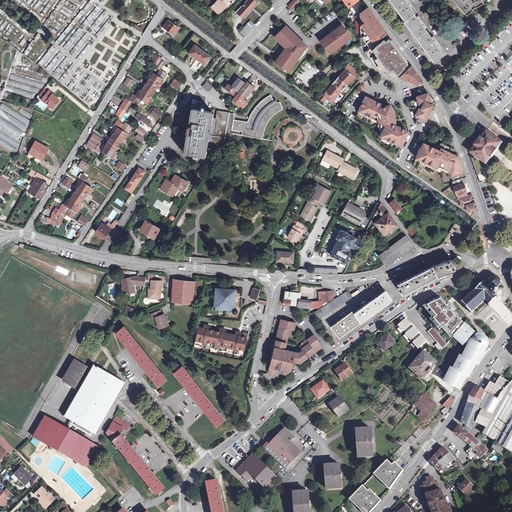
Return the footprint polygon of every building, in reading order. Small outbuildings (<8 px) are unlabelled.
[(219,0),(219,1),(217,3),(213,7),(220,14),(227,7),(226,6),(231,0),(230,0),(219,0)] [(257,0),(247,0),(237,11),(245,17),(252,9),(259,1),(257,0)] [(425,28),(427,27),(422,21),(419,16),(417,17),(415,14),(415,13),(411,6),(412,5),(408,0),(387,0),(404,22),(403,22),(433,64),(445,55),(440,49),(442,48),(438,42),(434,37),(432,38),(425,28)] [(453,0),(462,10),(466,15),(473,9),(472,7),(474,6),(475,7),(483,2),(481,0),(453,0)] [(362,38),(371,49),(386,35),(387,34),(366,5),(360,13),(360,18),(360,19),(361,33),(361,38),(362,38)] [(164,27),(175,35),(181,27),(170,19),(164,27)] [(249,20),(239,32),(245,37),(255,24),(249,20)] [(330,33),(320,40),(330,52),(351,37),(342,25),(336,30),(340,35),(337,37),(334,39),(330,34),(330,33)] [(276,37),(277,38),(288,27),(287,26),(276,37)] [(307,46),(288,27),(277,38),(281,43),(274,53),(280,57),(277,60),(290,69),(307,46)] [(340,35),(336,30),(330,34),(334,39),(337,37),(340,35)] [(394,46),(386,35),(371,49),(366,53),(369,57),(375,54),(391,75),(400,78),(404,74),(410,68),(401,55),(400,55),(399,54),(400,53),(395,46),(394,46)] [(198,58),(203,51),(196,45),(192,50),(195,53),(193,55),(198,58)] [(211,56),(203,51),(198,58),(202,62),(204,59),(207,62),(211,56)] [(157,54),(152,62),(157,65),(156,66),(160,69),(165,62),(161,59),(162,57),(157,54)] [(375,54),(369,57),(376,66),(384,73),(391,75),(375,54)] [(277,60),(276,61),(289,71),(290,69),(277,60)] [(404,74),(400,78),(406,80),(419,86),(422,81),(412,66),(410,68),(404,74)] [(168,74),(160,69),(156,75),(152,72),(148,77),(150,78),(142,91),(140,90),(136,96),(136,95),(132,102),(137,105),(141,99),(149,104),(153,98),(151,97),(158,87),(161,88),(162,86),(161,85),(168,74)] [(329,94),(326,97),(328,99),(331,101),(334,98),(335,100),(359,73),(355,70),(351,74),(346,70),(327,92),(329,94)] [(130,87),(134,81),(129,78),(125,84),(130,87)] [(173,82),(180,86),(183,82),(176,78),(173,82)] [(232,87),(237,90),(244,82),(239,78),(232,87)] [(213,86),(207,81),(203,86),(209,91),(213,86)] [(238,94),(243,98),(250,91),(251,93),(256,87),(248,82),(239,92),(238,94)] [(238,94),(239,92),(237,90),(232,87),(231,86),(229,84),(226,88),(234,94),(232,96),(235,97),(238,94)] [(49,92),(45,89),(41,94),(45,98),(49,92)] [(48,102),(55,108),(61,100),(50,91),(49,92),(45,98),(43,100),(47,103),(48,102)] [(248,103),(243,98),(238,94),(235,97),(234,99),(244,108),(248,103)] [(427,120),(431,110),(431,108),(432,105),(430,97),(426,95),(418,97),(419,99),(412,101),(419,123),(427,120)] [(203,157),(206,137),(208,137),(215,139),(214,141),(231,144),(233,130),(244,132),(243,136),(264,140),(266,129),(270,122),(275,116),(278,114),(284,111),(282,103),(279,104),(278,102),(276,103),(272,96),(262,103),(257,109),(252,116),(249,123),(233,120),(234,115),(220,112),(218,120),(212,119),(213,112),(205,111),(205,108),(203,107),(203,108),(200,108),(200,110),(194,109),(192,120),(190,119),(191,115),(180,113),(178,125),(189,127),(190,127),(185,154),(203,157)] [(394,116),(394,114),(393,110),(378,103),(377,101),(373,99),(372,100),(366,97),(356,118),(374,126),(375,131),(377,136),(380,141),(384,145),(399,152),(408,132),(398,126),(395,119),(394,116)] [(116,110),(119,107),(111,101),(109,105),(116,110)] [(122,117),(130,105),(124,101),(120,107),(121,108),(117,114),(122,117)] [(0,144),(16,152),(21,143),(20,142),(25,132),(26,133),(32,120),(0,104),(0,144)] [(18,113),(31,119),(33,114),(20,108),(18,113)] [(152,113),(159,118),(162,113),(155,108),(152,113)] [(140,120),(148,125),(151,121),(143,116),(140,120)] [(99,143),(102,139),(94,134),(94,135),(89,143),(97,148),(113,158),(116,152),(115,151),(123,139),(125,140),(133,128),(126,123),(121,130),(116,127),(112,132),(114,133),(106,145),(104,144),(103,146),(99,143)] [(504,142),(488,130),(484,136),(483,136),(476,144),(477,145),(472,152),(488,164),(493,157),(500,149),(499,148),(504,142)] [(145,137),(139,133),(136,137),(142,141),(145,137)] [(49,148),(36,141),(30,153),(43,160),(49,148)] [(454,180),(465,177),(461,167),(462,165),(460,160),(458,160),(454,148),(444,144),(441,150),(423,143),(414,163),(416,165),(415,167),(421,170),(423,168),(434,173),(435,171),(441,173),(445,184),(452,181),(454,180)] [(324,161),(340,170),(344,162),(345,160),(328,151),(324,161)] [(83,160),(80,165),(88,170),(91,165),(83,160)] [(125,165),(120,162),(116,168),(122,171),(125,165)] [(344,162),(340,170),(339,172),(353,180),(358,170),(344,162)] [(146,172),(140,168),(128,186),(134,190),(146,172)] [(79,187),(76,192),(73,195),(70,200),(69,199),(65,205),(62,205),(56,215),(53,214),(51,220),(49,224),(56,226),(59,216),(63,217),(66,214),(73,218),(81,207),(82,207),(84,203),(82,202),(88,193),(89,194),(93,189),(85,184),(89,177),(84,174),(81,178),(81,181),(77,186),(79,187)] [(0,175),(0,186),(1,184),(4,186),(6,185),(8,180),(0,176),(0,175)] [(172,184),(169,182),(166,186),(164,184),(161,190),(173,196),(178,188),(184,191),(189,183),(176,176),(172,184)] [(470,207),(471,211),(472,212),(477,210),(476,209),(477,208),(471,189),(467,190),(464,182),(468,181),(466,176),(465,177),(454,180),(452,181),(458,198),(460,198),(461,201),(463,200),(463,202),(464,202),(465,202),(466,205),(467,205),(468,207),(470,207)] [(68,187),(73,180),(68,177),(64,184),(68,187)] [(37,178),(33,185),(35,186),(31,192),(40,197),(48,184),(41,180),(37,178)] [(1,184),(0,186),(0,195),(1,196),(5,190),(9,192),(11,188),(6,185),(4,186),(1,184)] [(321,202),(324,204),(328,196),(330,197),(332,192),(320,186),(312,202),(316,204),(319,206),(321,202)] [(122,206),(124,202),(117,198),(115,201),(122,206)] [(397,213),(402,209),(395,199),(390,203),(397,213)] [(314,208),(316,204),(312,202),(309,200),(301,216),(311,222),(317,210),(314,208)] [(340,214),(349,219),(350,215),(344,212),(348,204),(357,209),(358,207),(347,202),(340,214)] [(383,203),(378,209),(380,211),(384,216),(375,223),(384,235),(398,225),(383,203)] [(350,215),(349,219),(360,225),(361,224),(365,217),(366,214),(357,209),(348,204),(344,212),(350,215)] [(105,215),(113,220),(118,212),(110,207),(105,215)] [(366,236),(380,211),(378,209),(377,212),(364,235),(366,236)] [(258,212),(247,210),(246,217),(257,219),(258,212)] [(403,210),(399,215),(397,216),(400,219),(407,214),(404,210),(403,210)] [(87,221),(81,217),(78,221),(84,225),(87,221)] [(370,220),(365,217),(361,224),(367,227),(370,220)] [(159,229),(146,221),(145,222),(143,221),(137,231),(151,239),(152,237),(154,238),(159,229)] [(112,225),(109,224),(107,227),(102,224),(96,233),(106,240),(117,224),(114,222),(112,225)] [(412,235),(417,230),(413,225),(408,229),(412,235)] [(294,226),(288,238),(296,243),(300,234),(302,235),(304,231),(301,230),(295,227),(294,226)] [(76,231),(73,229),(67,237),(71,239),(76,231)] [(341,231),(337,238),(339,239),(331,255),(348,265),(363,237),(360,236),(357,241),(355,240),(356,239),(349,235),(349,234),(344,231),(343,232),(341,231)] [(407,236),(379,256),(385,264),(412,244),(407,236)] [(277,252),(276,262),(292,263),(293,253),(277,252)] [(452,260),(444,263),(443,264),(432,267),(429,269),(432,273),(436,278),(456,271),(452,260)] [(311,267),(311,273),(318,274),(336,275),(336,269),(311,267)] [(396,285),(402,296),(436,278),(432,273),(429,269),(396,285)] [(149,299),(156,299),(156,297),(160,297),(160,294),(161,290),(162,290),(162,281),(155,281),(155,276),(149,274),(148,281),(151,281),(151,289),(149,289),(149,299)] [(137,277),(137,284),(144,285),(145,278),(137,277)] [(485,282),(463,302),(472,313),(486,300),(489,304),(488,304),(490,306),(492,305),(491,304),(497,298),(498,299),(500,297),(499,296),(504,291),(505,290),(505,288),(505,287),(503,286),(501,285),(502,280),(499,277),(493,278),(486,283),(485,282)] [(136,292),(135,284),(134,278),(123,280),(124,288),(125,293),(136,292)] [(180,303),(192,305),(195,283),(173,280),(172,302),(175,302),(175,305),(180,306),(180,303)] [(237,309),(234,308),(235,291),(216,289),(214,309),(232,311),(232,313),(234,314),(235,314),(237,313),(238,311),(237,309)] [(257,300),(260,290),(254,289),(250,299),(257,300)] [(347,291),(315,312),(319,320),(351,298),(347,291)] [(385,291),(355,313),(353,311),(330,327),(338,339),(391,301),(385,291)] [(298,307),(299,301),(297,301),(299,294),(285,292),(284,300),(290,301),(290,306),(298,307)] [(321,292),(322,302),(322,307),(333,300),(333,292),(321,292)] [(449,306),(441,296),(430,306),(438,315),(439,314),(447,323),(456,316),(448,307),(449,306)] [(151,314),(153,319),(155,318),(159,329),(168,325),(164,315),(162,315),(160,311),(151,314)] [(455,325),(459,329),(464,324),(469,318),(465,314),(455,325)] [(401,333),(412,325),(407,317),(395,325),(401,333)] [(295,323),(282,320),(281,324),(279,330),(278,334),(277,333),(275,340),(267,372),(270,377),(273,378),(276,368),(276,366),(279,367),(279,369),(282,370),(282,373),(285,374),(290,370),(292,362),(297,363),(299,361),(302,359),(303,361),(310,356),(308,355),(311,353),(318,348),(321,346),(313,335),(302,343),(303,344),(301,345),(298,347),(300,349),(296,352),(284,349),(287,336),(292,337),(295,323)] [(444,372),(440,377),(458,392),(466,378),(468,379),(475,366),(481,357),(488,348),(489,345),(489,343),(489,341),(486,338),(482,336),(480,336),(478,336),(464,324),(459,329),(436,356),(441,361),(437,365),(444,372)] [(412,326),(404,335),(412,341),(419,332),(412,326)] [(203,329),(198,328),(196,337),(194,344),(242,355),(246,339),(240,338),(235,336),(224,334),(219,333),(209,330),(203,329)] [(115,335),(158,386),(166,380),(123,329),(115,335)] [(382,351),(394,342),(387,332),(375,341),(382,351)] [(416,350),(427,341),(421,335),(411,343),(416,350)] [(483,358),(490,349),(488,348),(481,357),(475,366),(477,368),(483,358)] [(490,349),(483,358),(477,368),(478,368),(483,359),(490,349)] [(424,352),(416,361),(430,374),(432,372),(430,370),(436,364),(434,362),(435,361),(433,359),(435,357),(431,352),(428,356),(424,352)] [(75,389),(88,367),(75,360),(62,382),(75,389)] [(430,374),(416,361),(409,369),(422,380),(427,375),(428,376),(430,374)] [(334,371),(341,381),(352,373),(345,363),(334,371)] [(62,417),(94,436),(94,434),(124,384),(92,366),(62,417)] [(175,373),(216,426),(224,420),(181,367),(175,373)] [(477,409),(481,411),(476,421),(487,426),(483,435),(493,441),(495,443),(498,444),(498,445),(511,453),(511,384),(510,384),(499,378),(494,386),(489,383),(483,393),(480,400),(479,403),(477,409)] [(318,399),(330,390),(323,381),(311,390),(318,399)] [(479,403),(480,400),(483,393),(477,390),(475,389),(468,398),(479,403)] [(425,394),(414,406),(426,416),(427,417),(434,408),(426,400),(429,397),(425,394)] [(445,404),(447,407),(449,408),(454,401),(450,398),(445,404)] [(479,403),(468,398),(467,405),(477,409),(479,403)] [(339,418),(349,411),(340,399),(330,405),(339,418)] [(477,409),(467,405),(461,423),(466,427),(470,430),(471,431),(476,421),(481,411),(477,409)] [(421,421),(426,416),(414,406),(410,411),(421,421)] [(443,416),(449,408),(447,407),(440,412),(443,416)] [(34,434),(86,464),(96,447),(44,416),(34,434)] [(105,435),(112,443),(118,438),(118,437),(122,431),(126,433),(130,427),(115,418),(105,435)] [(481,446),(477,443),(475,441),(469,436),(467,434),(463,430),(459,426),(454,434),(471,447),(466,452),(472,459),(475,462),(482,457),(483,458),(489,453),(481,446)] [(262,446),(285,468),(301,452),(295,446),(294,447),(289,443),(295,437),(285,428),(269,444),(267,441),(264,444),(262,446)] [(357,430),(357,435),(359,434),(359,453),(358,453),(358,458),(372,458),(372,429),(357,430)] [(85,466),(86,464),(34,434),(33,436),(85,466)] [(479,436),(475,441),(477,443),(481,446),(486,441),(482,438),(479,436)] [(162,488),(152,477),(150,474),(131,451),(129,449),(119,437),(118,438),(112,443),(111,443),(155,494),(162,488)] [(505,453),(495,445),(492,449),(501,457),(505,453)] [(442,459),(449,455),(442,449),(437,453),(442,459)] [(442,459),(437,453),(433,457),(434,458),(437,462),(442,459)] [(442,459),(446,465),(453,460),(449,455),(442,459)] [(275,477),(255,456),(252,459),(248,456),(235,469),(246,480),(251,475),(264,488),(275,477)] [(438,470),(440,469),(435,464),(437,462),(434,458),(430,462),(438,470)] [(442,459),(437,462),(442,468),(440,469),(443,473),(450,470),(446,465),(442,459)] [(391,488),(402,473),(393,464),(391,466),(387,461),(375,473),(391,488)] [(325,466),(326,470),(327,470),(328,485),(327,485),(327,490),(341,489),(339,464),(325,466)] [(13,474),(17,478),(18,478),(25,484),(32,478),(21,467),(13,474)] [(432,511),(450,511),(449,505),(445,506),(444,504),(445,504),(443,498),(441,491),(440,491),(437,482),(434,483),(433,479),(427,481),(427,482),(423,484),(424,486),(420,488),(423,497),(425,496),(428,495),(430,503),(431,507),(432,511)] [(224,511),(218,480),(210,482),(215,511),(224,511)] [(467,498),(475,489),(466,481),(458,490),(467,498)] [(48,504),(49,505),(55,500),(49,493),(48,494),(42,487),(34,494),(40,501),(40,502),(43,505),(44,504),(48,504)] [(359,511),(368,511),(379,501),(369,491),(368,492),(362,487),(348,502),(359,511)] [(464,507),(458,491),(458,489),(453,495),(458,509),(464,507)] [(294,493),(294,498),(295,498),(296,511),(309,511),(308,492),(294,493)] [(68,511),(67,510),(69,508),(62,501),(52,511),(68,511)]
